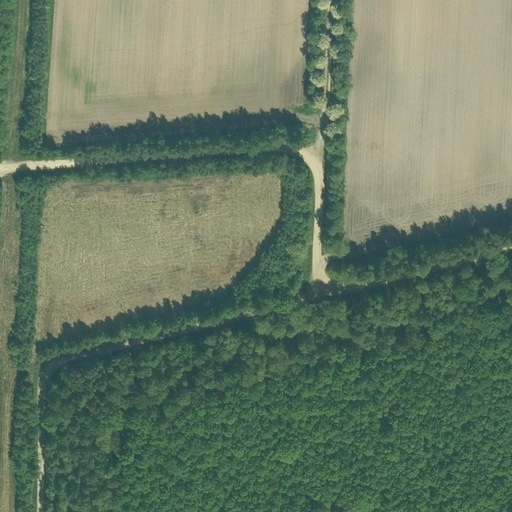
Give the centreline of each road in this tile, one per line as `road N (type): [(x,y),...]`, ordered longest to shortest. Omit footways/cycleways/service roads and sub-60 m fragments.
road 1 (track): [(7,167),(321,145),(315,293)]
road 2 (unclassified): [(315,293),(53,363),(37,376),(38,511)]
road 3 (track): [(7,167),(11,282),(0,469)]
road 4 (track): [(511,243),(315,293)]
road 5 (track): [(25,0),(7,167)]
road 6 (track): [(328,0),(321,145)]
